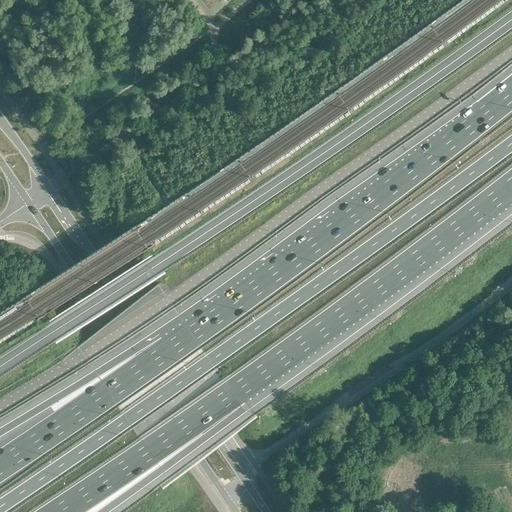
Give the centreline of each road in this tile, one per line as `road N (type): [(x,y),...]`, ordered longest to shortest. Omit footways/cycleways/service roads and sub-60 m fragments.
road 1 (unclassified): [(0,405),(168,297),(511,50)]
road 2 (motorway): [(511,90),(191,334)]
road 3 (secondary): [(264,511),(48,190)]
road 4 (motorway): [(511,139),(209,361)]
road 5 (secondary): [(27,203),(234,511)]
road 6 (motorway): [(237,390),(511,184)]
road 7 (motorway): [(0,503),(209,361)]
road 8 (motorway): [(191,334),(0,463)]
road 9 (motorway): [(55,511),(237,390)]
road 10 (motorway): [(191,334),(96,372),(0,430)]
road 11 (motorway): [(99,511),(160,468),(237,390)]
